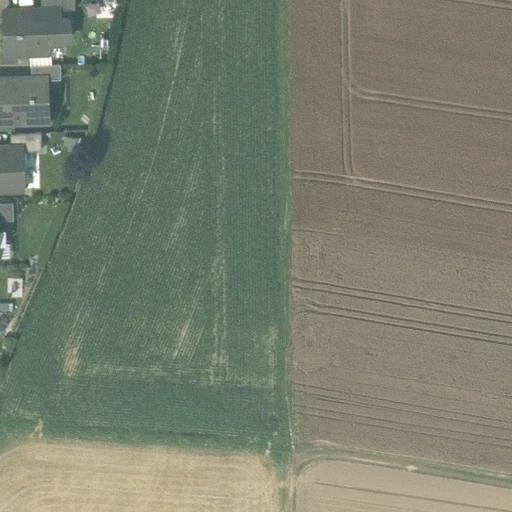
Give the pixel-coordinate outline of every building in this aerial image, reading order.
[(75,10),(74,0),(42,0),(43,11),(61,10),(75,10)] [(43,11),(4,12),(5,58),(50,56),(50,48),(63,47),(63,42),(73,42),(72,18),(61,19),(61,10),(43,11)] [(36,78),(43,77),(43,79),(60,79),(60,65),(35,65),(36,78)] [(36,78),(0,78),(0,122),(44,121),(43,79),(43,77),(36,78)] [(23,148),(23,152),(41,152),(40,133),(10,134),(11,148),(23,148)] [(11,148),(0,148),(0,191),(24,190),(23,152),(23,148),(11,148)] [(0,220),(13,220),(12,202),(0,202),(0,220)]
